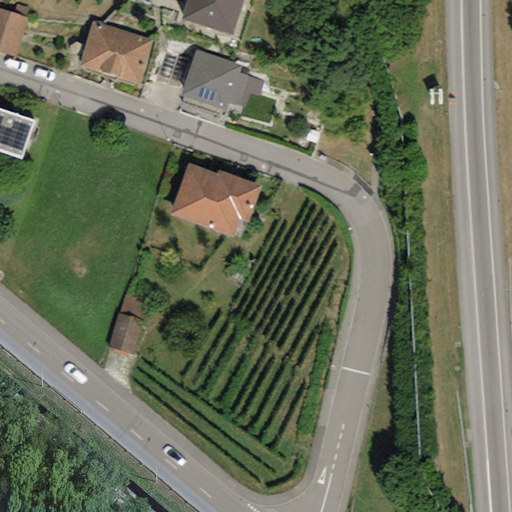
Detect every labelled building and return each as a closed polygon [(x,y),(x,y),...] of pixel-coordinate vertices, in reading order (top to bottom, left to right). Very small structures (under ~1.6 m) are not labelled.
[(248,0),(190,0),(181,27),(234,44),(248,0)] [(27,21),(0,12),(0,55),(15,60),(27,21)] [(153,44),(93,25),(79,72),(139,90),(153,44)] [(241,70),(195,55),(180,101),(226,117),(229,109),(237,112),(247,82),(238,79),(241,70)] [(35,127),(0,114),(0,156),(21,165),(35,127)] [(216,177),(189,167),(170,218),(233,242),(240,225),(247,228),(261,191),(217,174),(216,177)] [(143,322),(118,315),(108,350),(133,357),(143,322)]
